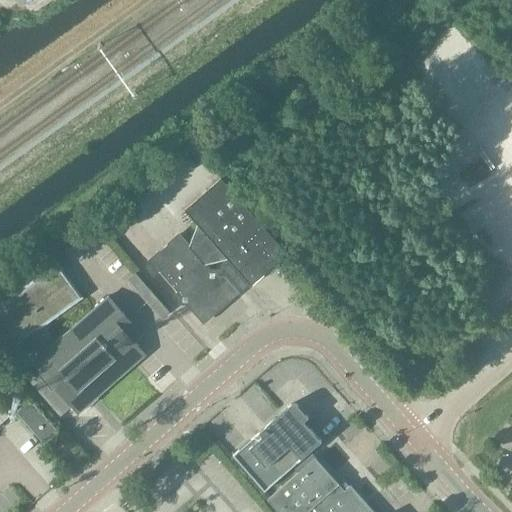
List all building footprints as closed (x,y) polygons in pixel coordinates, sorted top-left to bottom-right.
[(189,243),(188,246),(204,264),(227,259),(250,285),(278,261),(286,253),(240,201),(220,178),(184,210),(196,224),(192,235),(189,243)] [(180,302),(185,303),(186,303),(186,304),(202,322),(235,293),(222,279),(219,282),(216,278),(216,271),(209,270),(178,235),(149,260),(180,296),(180,302)] [(56,270),(49,275),(0,310),(0,346),(5,354),(22,342),(38,330),(78,301),(56,270)] [(147,304),(160,318),(167,312),(134,273),(126,280),(147,304)] [(38,330),(22,342),(27,348),(25,350),(28,350),(29,350),(29,351),(30,351),(31,351),(32,351),(32,352),(33,352),(34,352),(35,352),(36,352),(36,351),(37,351),(38,351),(39,351),(39,350),(40,350),(41,350),(44,352),(36,358),(32,362),(41,373),(31,382),(59,414),(69,405),(76,413),(89,402),(95,397),(140,358),(143,355),(139,349),(132,342),(141,335),(110,299),(107,297),(84,317),(50,346),(48,345),(48,344),(48,343),(48,342),(48,341),(48,340),(48,339),(47,339),(47,338),(47,337),(46,337),(46,336),(45,336),(45,335),(44,335),(44,334),(43,334),(43,333),(42,333),(41,333),(41,332),(40,332),(39,332),(39,331),(38,330)] [(17,412),(45,444),(59,432),(31,400),(17,412)] [(0,424),(10,416),(0,404),(0,424)] [(288,407),(233,456),(264,491),(321,441),(304,422),(308,418),(298,407),(296,406),(294,405),(292,405),(290,406),(288,407)] [(373,511),(350,485),(344,491),(315,457),(267,500),(278,511),(307,511),(312,507),(316,511),(373,511)]
